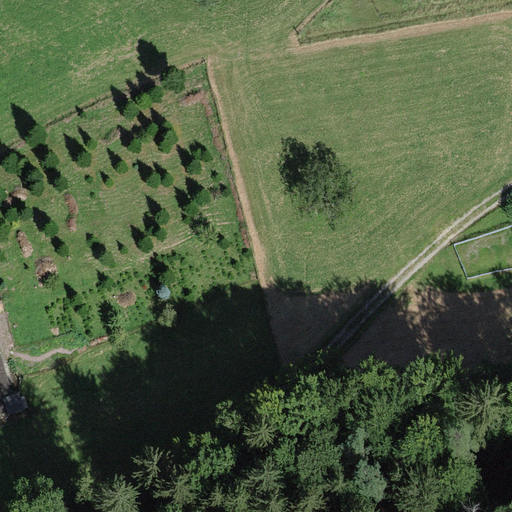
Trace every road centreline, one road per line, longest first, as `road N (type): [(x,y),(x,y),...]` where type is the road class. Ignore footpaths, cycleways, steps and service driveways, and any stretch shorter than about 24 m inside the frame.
road 1 (track): [(511,183),(485,197),(181,473),(74,511)]
road 2 (track): [(511,410),(385,416),(181,473)]
